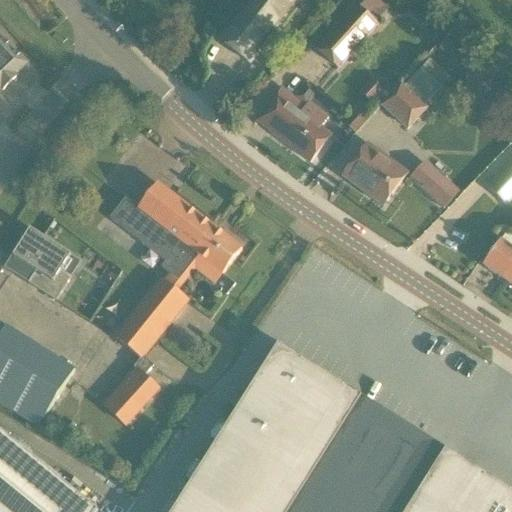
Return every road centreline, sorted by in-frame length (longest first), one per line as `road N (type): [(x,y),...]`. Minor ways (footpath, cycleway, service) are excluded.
road 1 (unclassified): [(511,349),(292,205),(106,44)]
road 2 (unclassified): [(0,173),(106,44)]
road 3 (unknown): [(406,279),(511,161)]
